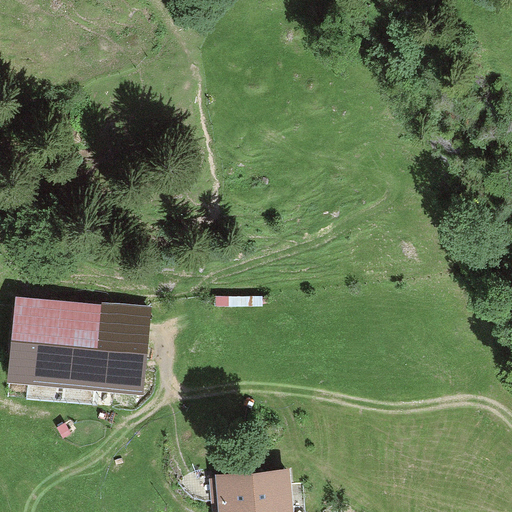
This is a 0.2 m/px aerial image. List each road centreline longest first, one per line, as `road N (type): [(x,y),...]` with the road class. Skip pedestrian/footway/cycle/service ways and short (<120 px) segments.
road 1 (track): [(511,416),(506,407),(466,398),(389,406),(271,388),(212,389),(172,399),(121,427),(35,485),(26,511)]
road 2 (track): [(207,511),(164,484),(138,479),(121,427),(0,400)]
